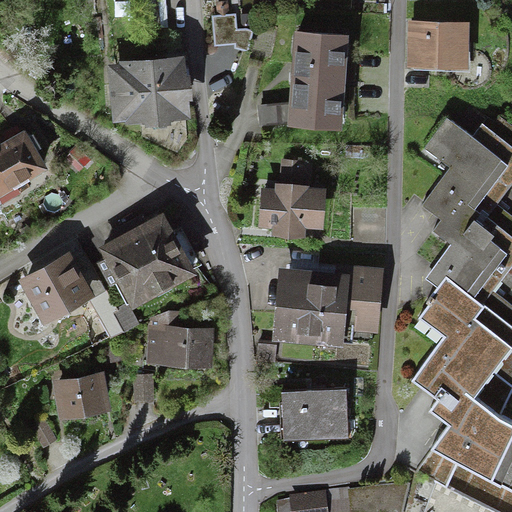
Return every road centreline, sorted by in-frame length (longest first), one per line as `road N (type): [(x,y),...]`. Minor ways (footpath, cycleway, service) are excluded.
road 1 (residential): [(246,491),(356,473),(377,464),(384,445),(398,0)]
road 2 (residential): [(6,511),(67,471),(172,422),(245,404)]
road 3 (residential): [(206,196),(230,272),(245,404)]
road 4 (residential): [(192,0),(206,196)]
road 5 (residential): [(155,175),(0,63)]
road 6 (residential): [(155,175),(0,268)]
road 7 (residential): [(206,196),(241,128),(252,85)]
